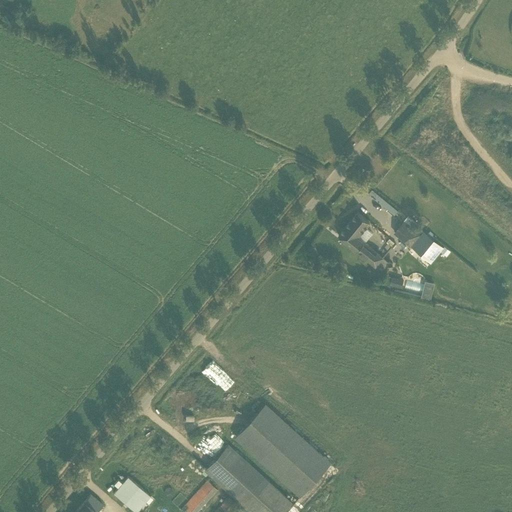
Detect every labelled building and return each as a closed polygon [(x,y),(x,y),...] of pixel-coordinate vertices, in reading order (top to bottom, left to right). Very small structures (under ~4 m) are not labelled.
[(0,12),(8,15),(11,8),(3,5),(0,11),(0,12)] [(368,193),(394,214),(398,209),(372,188),(368,193)] [(370,222),(358,212),(339,235),(376,266),(383,257),(365,243),(373,234),(366,228),(370,222)] [(408,216),(404,220),(412,226),(415,222),(408,216)] [(411,247),(421,234),(404,220),(394,233),(411,247)] [(431,262),(444,247),(424,231),(412,247),(431,262)] [(445,246),(444,247),(441,251),(447,256),(451,251),(445,246)] [(390,285),(396,287),(398,279),(392,277),(390,285)] [(435,283),(425,281),(421,297),(431,299),(435,283)] [(248,420),(280,448),(280,478),(299,495),(330,460),(264,402),(248,420)] [(249,511),(285,511),(293,504),(228,444),(204,470),(249,511)] [(113,493),(136,511),(150,495),(127,476),(113,493)] [(207,479),(180,509),(182,511),(196,511),(218,489),(207,479)] [(96,511),(103,503),(92,494),(76,511),(96,511)] [(228,496),(213,511),(229,511),(237,504),(228,496)]
